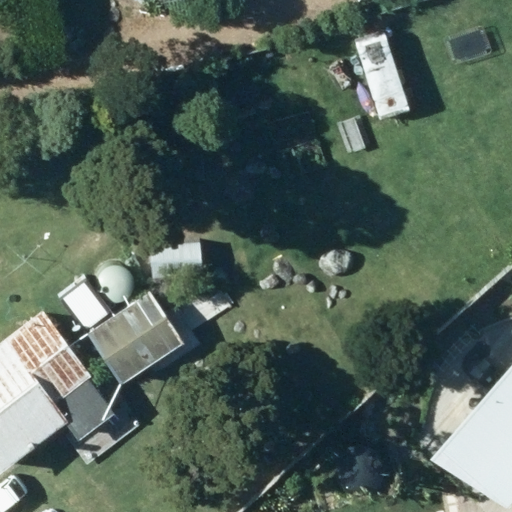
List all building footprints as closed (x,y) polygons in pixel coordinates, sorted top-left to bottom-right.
[(409,101),(383,23),(353,32),(378,111),(409,101)] [(191,196),(191,150),(162,151),(164,197),(191,196)] [(82,320),(102,307),(92,293),(73,306),(82,320)] [(106,326),(136,368),(174,342),(144,299),(106,326)] [(41,314),(0,343),(0,469),(65,424),(51,406),(88,379),(41,314)] [(511,463),(494,483),(511,498),(511,463)]
